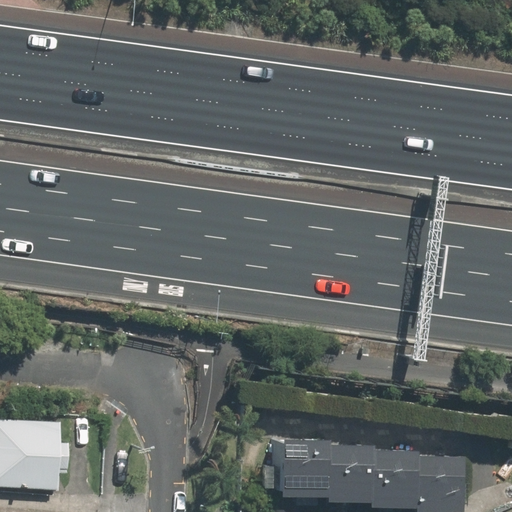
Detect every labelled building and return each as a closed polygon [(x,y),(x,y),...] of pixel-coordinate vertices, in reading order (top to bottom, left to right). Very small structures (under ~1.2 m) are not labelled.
[(57,468),(58,439),(46,439),(47,416),(0,413),(0,481),(44,484),(45,467),(57,468)] [(310,488),(313,433),(313,431),(265,429),(262,485),(310,488)] [(353,493),(355,440),(356,435),(313,433),(310,488),(310,491),(353,493)] [(398,499),(400,447),(401,442),(355,440),(353,493),(353,497),(398,499)] [(400,447),(398,499),(398,503),(444,506),(447,449),(400,447)]
